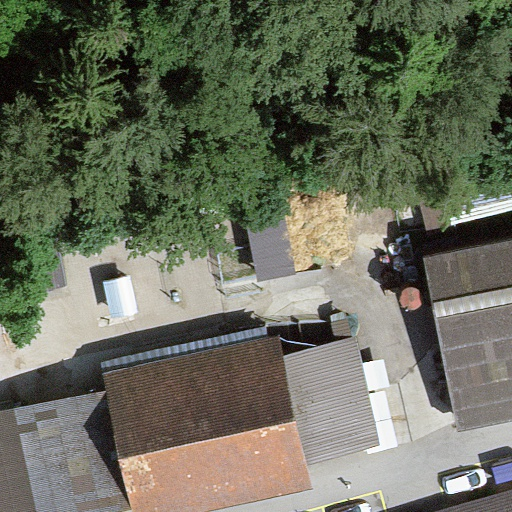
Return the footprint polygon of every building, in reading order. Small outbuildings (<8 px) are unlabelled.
[(511,223),(424,241),(458,417),(511,406),(511,223)] [(277,317),(104,357),(108,375),(135,492),(139,511),(142,511),(313,473),(308,452),(283,341),(277,317)] [(355,325),(283,341),(308,452),(380,436),(355,325)] [(0,511),(47,511),(135,492),(108,375),(0,399),(0,511)] [(511,511),(511,487),(425,511),(511,511)]
